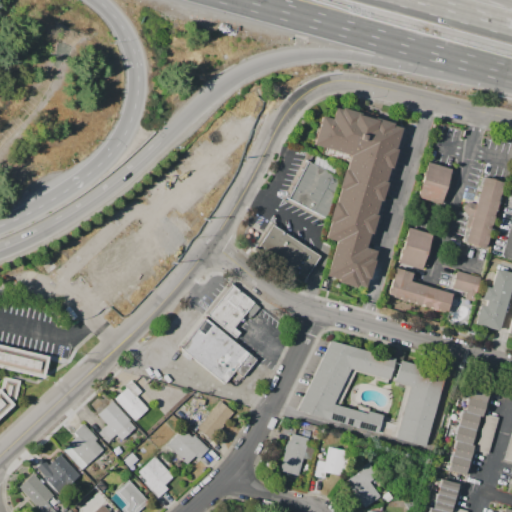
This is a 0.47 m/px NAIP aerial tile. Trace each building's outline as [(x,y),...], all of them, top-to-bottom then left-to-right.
[(334,108),(340,110),(340,108),(360,113),(360,115),(374,119),(374,120),(376,121),(376,119),(392,123),(391,125),(399,127),(393,148),(395,149),(390,170),(387,169),(384,181),(386,182),(379,204),(377,203),(374,214),(375,215),(370,234),(368,234),(364,247),(374,250),(364,287),(355,285),(355,287),(336,282),(336,279),(323,276),(333,241),(323,238),(333,202),(334,202),(338,188),(336,188),(339,176),(342,169),(344,169),(348,155),(312,145),(320,116),(331,119),(334,108)] [(427,162),(450,169),(440,203),(417,196),(427,162)] [(309,163),(290,200),(325,218),(339,176),(309,163)] [(482,177),(502,182),(484,249),(464,243),(468,228),(465,227),(469,215),(465,214),(463,209),(464,204),(468,201),(475,203),(482,177)] [(273,226),(255,254),(303,285),(321,258),(273,226)] [(407,227),(430,235),(420,269),(396,262),(407,227)] [(124,236),(90,267),(120,299),(154,268),(124,236)] [(394,268),(412,273),(409,281),(450,294),(445,312),(386,295),(394,268)] [(494,269),(511,273),(511,281),(498,331),(474,324),(479,306),(484,307),(486,301),(481,300),(485,286),(489,288),(494,269)] [(456,271),(480,277),(475,300),(465,298),(466,292),(452,288),(456,271)] [(236,339),(207,316),(231,286),(255,305),(260,309),(253,318),(247,314),(234,330),(240,334),(236,339)] [(204,320),(256,363),(243,380),(235,373),(225,386),(180,350),(204,320)] [(394,359),(388,380),(355,371),(338,406),(365,413),(366,411),(381,415),(379,420),(385,422),(381,434),(295,409),(328,340),(394,359)] [(0,344),(0,369),(42,379),(48,356),(0,344)] [(399,360),(393,382),(405,385),(394,422),(390,421),(389,423),(385,422),(381,434),(423,446),(444,373),(399,360)] [(3,377),(1,391),(9,401),(15,399),(19,380),(3,377)] [(130,380),(141,391),(139,392),(148,402),(144,405),(147,408),(133,421),(113,399),(125,388),(123,386),(130,380)] [(445,472),(462,477),(471,449),(467,447),(476,416),(480,417),(488,391),(469,386),(462,412),(459,411),(450,442),(454,443),(445,472)] [(0,390),(1,391),(9,401),(12,405),(0,416),(0,390)] [(111,401),(129,420),(128,421),(134,427),(120,440),(115,434),(106,443),(97,433),(106,425),(96,414),(111,401)] [(196,428),(219,401),(233,413),(211,440),(196,428)] [(145,416),(155,408),(159,413),(150,421),(145,416)] [(82,423),(96,438),(93,441),(102,450),(86,465),(66,445),(74,437),(71,433),(82,423)] [(182,429),(191,438),(194,435),(207,448),(196,459),(194,456),(185,464),(166,445),(182,429)] [(278,470),(286,440),(289,441),(290,434),(308,438),(305,447),(314,450),(311,461),(302,458),(297,476),(278,470)] [(326,447),(346,451),(342,476),(324,472),(323,477),(315,475),(318,460),(324,461),(326,447)] [(61,453),(79,473),(63,487),(51,473),(45,478),(35,467),(44,460),(48,465),(61,453)] [(154,456),(168,472),(167,473),(171,478),(163,485),(167,489),(157,498),(143,483),(145,481),(137,472),(154,456)] [(364,507),(379,497),(369,482),(374,478),(371,474),(374,472),(367,461),(356,469),(357,472),(345,481),(364,507)] [(33,474),(52,496),(46,502),(54,511),(36,511),(16,488),(33,474)] [(426,511),(428,507),(431,508),(439,478),(457,483),(449,511),(426,511)] [(127,480),(147,502),(136,511),(121,511),(120,510),(125,506),(113,492),(127,480)]
